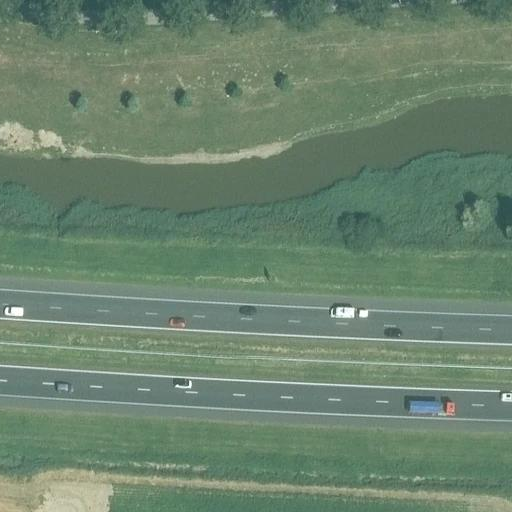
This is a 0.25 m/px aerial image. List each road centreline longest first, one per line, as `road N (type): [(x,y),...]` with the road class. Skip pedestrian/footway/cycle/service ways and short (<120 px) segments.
road 1 (motorway): [(0,388),(511,412)]
road 2 (motorway): [(511,325),(0,302)]
road 3 (unclassified): [(0,8),(118,19),(435,0)]
